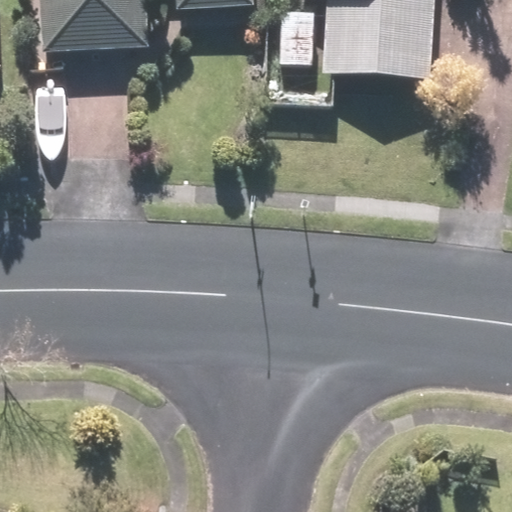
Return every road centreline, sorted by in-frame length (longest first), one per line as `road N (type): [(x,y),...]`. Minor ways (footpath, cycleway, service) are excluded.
road 1 (tertiary): [(286,300),(0,293)]
road 2 (tertiary): [(511,329),(286,300)]
road 3 (residential): [(286,300),(260,511)]
